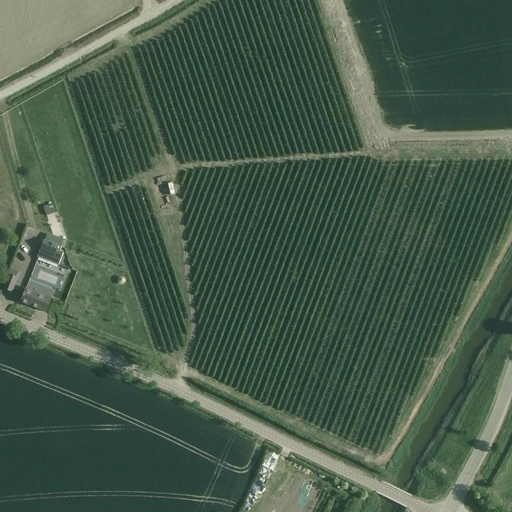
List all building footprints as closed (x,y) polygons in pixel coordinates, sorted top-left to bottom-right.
[(43,240),(37,257),(59,265),(63,254),(59,253),(61,247),(59,246),(44,240),(43,240)] [(11,294),(17,279),(8,275),(2,290),(11,294)] [(45,312),(50,301),(33,294),(34,292),(25,288),(20,303),(45,312)] [(265,456),(261,466),(272,471),(277,461),(265,456)] [(498,500),(493,507),(498,511),(502,511),(507,506),(498,500)]
